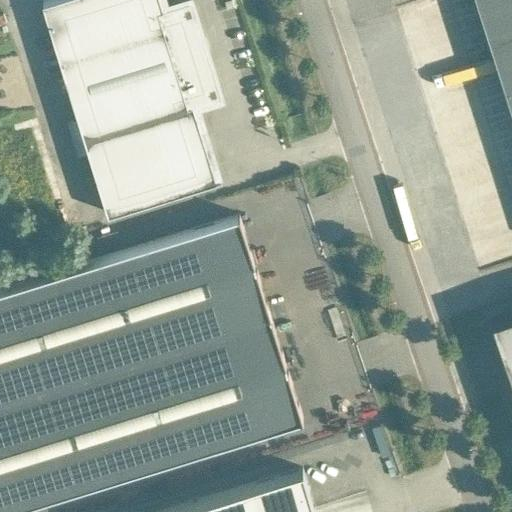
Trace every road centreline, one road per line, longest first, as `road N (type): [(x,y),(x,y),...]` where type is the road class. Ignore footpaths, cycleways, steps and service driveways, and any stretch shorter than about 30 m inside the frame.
road 1 (unclassified): [(482,511),(303,0)]
road 2 (unknown): [(228,0),(277,164),(352,139)]
